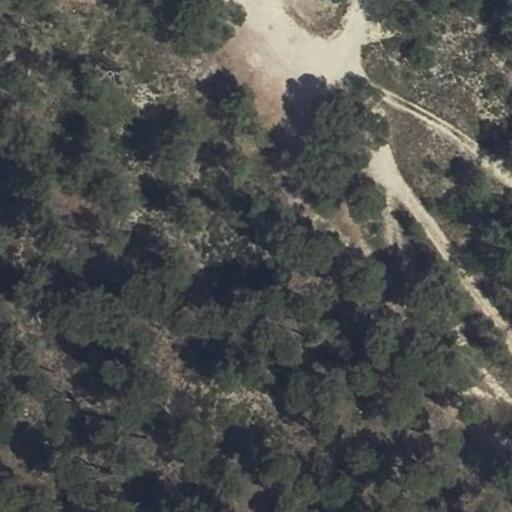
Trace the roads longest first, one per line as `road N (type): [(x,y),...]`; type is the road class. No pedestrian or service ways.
road 1 (track): [(314,61),(511,348)]
road 2 (track): [(343,55),(465,133),(511,185)]
road 3 (track): [(247,0),(279,39),(314,61),(343,55),(363,0)]
